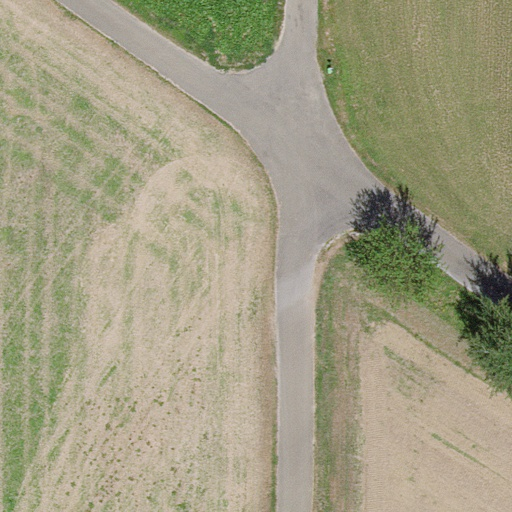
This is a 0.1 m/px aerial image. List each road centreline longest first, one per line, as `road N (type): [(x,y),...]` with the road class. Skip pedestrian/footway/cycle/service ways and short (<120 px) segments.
road 1 (residential): [(297,511),(296,143)]
road 2 (residential): [(89,0),(296,143)]
road 3 (residential): [(296,143),(303,0)]
